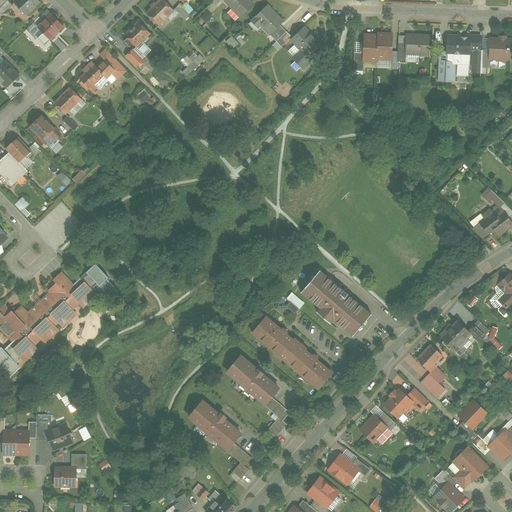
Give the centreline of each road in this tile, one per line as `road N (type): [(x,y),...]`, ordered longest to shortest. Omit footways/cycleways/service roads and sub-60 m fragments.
road 1 (residential): [(246,511),(411,329),(509,250)]
road 2 (residential): [(314,0),(511,12)]
road 3 (residential): [(0,121),(93,30)]
